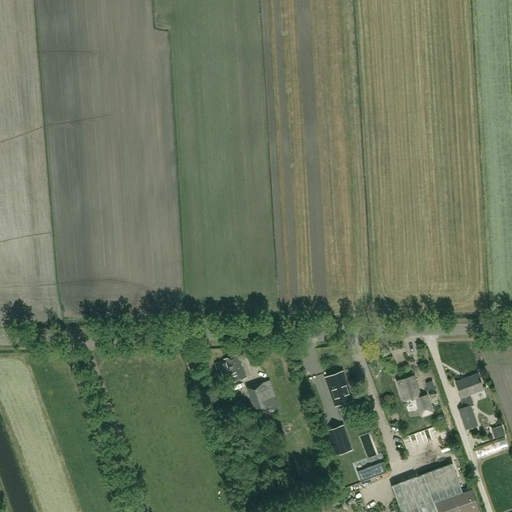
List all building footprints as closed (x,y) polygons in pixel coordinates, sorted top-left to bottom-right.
[(215,365),(220,379),(229,375),(232,383),(246,378),(238,355),(223,360),(224,361),(215,365)] [(352,400),(343,372),(326,378),(336,406),(352,400)] [(477,426),(470,406),(472,405),(469,395),(483,390),(477,375),(455,383),(461,398),(464,408),(458,410),(465,430),(477,426)] [(420,397),(414,376),(397,381),(403,402),(415,398),(419,412),(430,409),(426,396),(420,397)] [(268,381),(249,388),(254,401),(251,402),(257,417),(278,409),(268,381)] [(225,388),(200,396),(203,405),(228,396),(225,388)] [(336,455),(351,450),(343,426),(328,431),(336,455)] [(498,441),(471,446),(472,453),(499,449),(498,441)] [(385,471),(381,461),(357,471),(360,480),(385,471)] [(401,511),(306,511),(306,510),(299,511),(479,511),(471,490),(462,493),(452,465),(392,486),(401,511)]
